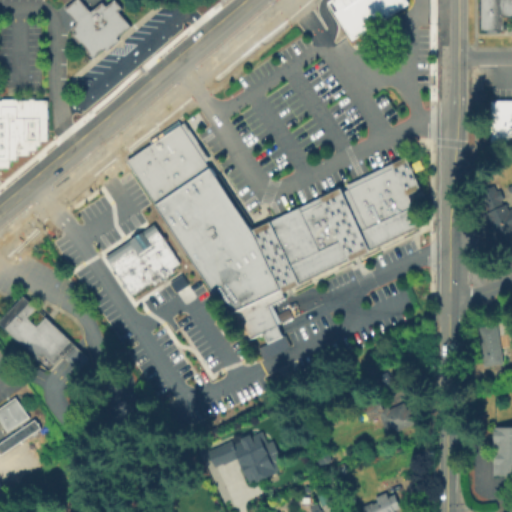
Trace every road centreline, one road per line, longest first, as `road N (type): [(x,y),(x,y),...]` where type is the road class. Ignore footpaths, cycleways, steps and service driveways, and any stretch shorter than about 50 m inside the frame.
road 1 (secondary): [(450,0),(449,300)]
road 2 (primary): [(219,23),(0,204)]
road 3 (primary): [(0,244),(188,82)]
road 4 (secondary): [(449,300),(444,511)]
road 5 (primary): [(188,82),(290,0)]
